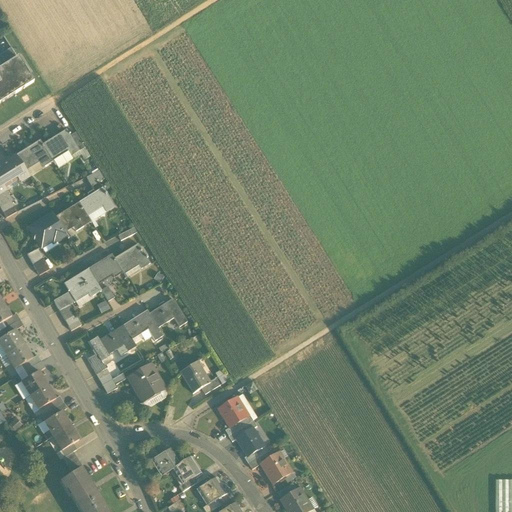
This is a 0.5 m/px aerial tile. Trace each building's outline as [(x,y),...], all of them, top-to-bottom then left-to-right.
[(1,55),(6,64),(17,57),(12,48),(1,55)] [(0,70),(0,105),(35,83),(18,58),(0,70)] [(66,130),(42,145),(52,161),(67,152),(70,158),(79,152),(70,137),(66,130)] [(70,137),(79,152),(84,149),(75,134),(70,137)] [(53,162),(52,161),(42,145),(39,141),(16,156),(24,170),(40,160),(44,168),(53,162)] [(90,158),(84,149),(79,152),(81,156),(84,161),(90,158)] [(52,161),(53,162),(58,170),(81,156),(79,152),(70,158),(67,152),(52,161)] [(29,177),(24,170),(16,156),(0,165),(0,183),(2,188),(3,187),(17,178),(20,183),(29,178),(29,177)] [(29,177),(44,168),(40,160),(24,170),(29,177)] [(89,184),(91,187),(104,180),(102,177),(101,175),(99,172),(86,179),(89,184)] [(17,178),(3,187),(6,192),(20,183),(17,178)] [(102,188),(78,203),(87,217),(102,208),(105,213),(106,212),(114,207),(102,188)] [(0,209),(3,214),(13,208),(11,203),(12,202),(6,192),(5,192),(0,195),(0,209)] [(90,223),(87,217),(78,203),(54,218),(63,232),(71,227),(78,222),(82,228),(90,223)] [(16,213),(13,208),(3,214),(6,219),(16,213)] [(87,217),(90,223),(94,229),(98,228),(94,221),(107,214),(106,212),(105,213),(102,208),(87,217)] [(66,236),(63,232),(54,218),(52,214),(29,229),(39,245),(51,238),(53,241),(55,243),(56,242),(66,236)] [(75,232),(82,228),(78,222),(71,227),(75,232)] [(118,237),(120,242),(136,234),(134,229),(118,237)] [(51,238),(39,245),(41,249),(53,241),(51,238)] [(53,241),(41,249),(45,254),(58,246),(56,242),(55,243),(53,241)] [(137,245),(114,260),(122,273),(137,264),(141,270),(150,265),(137,245)] [(27,256),(30,261),(40,255),(37,250),(27,256)] [(43,261),(40,255),(30,261),(33,266),(43,261)] [(113,279),(122,273),(114,260),(111,255),(87,270),(96,284),(111,275),(113,279)] [(46,266),(43,261),(33,266),(36,272),(46,266)] [(126,279),(141,270),(137,264),(122,273),(126,279)] [(49,271),(46,266),(36,272),(39,277),(49,271)] [(101,292),(96,284),(87,270),(63,285),(68,293),(73,301),(74,303),(76,307),(77,306),(74,301),(89,292),(92,297),(101,292)] [(157,274),(153,281),(160,285),(164,278),(157,274)] [(101,292),(107,303),(114,299),(107,288),(101,292)] [(74,301),(77,306),(79,309),(94,300),(92,297),(89,292),(74,301)] [(55,307),(58,312),(69,306),(74,303),(73,301),(68,293),(52,301),(55,307)] [(172,301),(148,316),(157,329),(173,319),(179,328),(186,323),(172,301)] [(96,307),(101,315),(110,310),(105,302),(96,307)] [(10,319),(1,305),(0,305),(0,325),(2,324),(10,319)] [(72,311),(69,306),(58,312),(61,317),(72,311)] [(75,316),(72,311),(61,317),(64,322),(75,316)] [(131,341),(140,335),(147,331),(151,338),(154,342),(162,338),(157,329),(148,316),(146,312),(123,327),(131,341)] [(78,321),(75,316),(64,322),(67,327),(78,321)] [(2,324),(6,329),(17,322),(14,317),(10,319),(2,324)] [(81,327),(78,321),(67,327),(70,333),(81,327)] [(21,328),(17,322),(6,329),(9,335),(14,332),(21,328)] [(133,344),(131,341),(123,327),(99,342),(97,338),(89,344),(96,355),(99,361),(100,361),(108,356),(116,351),(119,349),(118,347),(122,344),(128,353),(135,348),(133,344)] [(0,340),(9,335),(6,329),(0,332),(0,340)] [(145,342),(151,338),(147,331),(140,335),(142,339),(145,342)] [(4,349),(8,356),(23,346),(14,332),(9,335),(0,340),(0,347),(2,350),(4,349)] [(133,344),(142,339),(140,335),(131,341),(133,344)] [(120,357),(128,353),(122,344),(118,347),(119,349),(116,351),(120,357)] [(158,349),(161,354),(169,350),(166,345),(158,349)] [(32,360),(23,346),(8,356),(13,364),(16,370),(24,365),(32,360)] [(165,353),(169,361),(173,359),(169,351),(165,353)] [(165,362),(161,354),(156,357),(161,365),(165,362)] [(86,361),(89,366),(99,361),(96,355),(86,361)] [(8,356),(1,360),(0,360),(0,361),(4,369),(10,365),(13,364),(8,356)] [(103,365),(103,367),(112,362),(108,356),(100,361),(103,365)] [(24,365),(28,371),(39,364),(35,358),(32,360),(24,365)] [(100,361),(99,361),(89,366),(92,371),(103,365),(100,361)] [(180,373),(193,394),(199,391),(209,384),(196,363),(180,373)] [(43,370),(39,364),(28,371),(31,377),(37,373),(43,370)] [(16,370),(14,371),(18,377),(28,371),(24,365),(16,370)] [(103,367),(103,365),(92,371),(95,376),(106,371),(103,367)] [(136,394),(142,404),(164,391),(150,366),(127,379),(132,387),(134,386),(138,393),(136,394)] [(28,371),(18,377),(22,383),(23,382),(31,377),(28,371)] [(109,376),(106,371),(95,376),(98,382),(109,376)] [(23,382),(31,396),(46,387),(37,373),(31,377),(23,382)] [(199,391),(204,399),(231,383),(225,374),(209,384),(199,391)] [(123,375),(112,381),(115,386),(125,380),(123,375)] [(112,381),(109,376),(98,382),(101,387),(102,387),(112,381)] [(115,386),(112,381),(102,387),(106,395),(117,390),(115,386)] [(23,382),(22,383),(14,388),(23,401),(24,401),(31,396),(23,382)] [(258,390),(253,382),(245,387),(250,396),(258,390)] [(54,401),(46,387),(31,396),(39,410),(48,405),(54,401)] [(164,391),(142,404),(144,406),(145,408),(147,408),(148,409),(150,408),(151,408),(164,401),(165,400),(166,398),(166,397),(166,395),(166,394),(165,392),(164,391)] [(39,410),(31,396),(24,401),(32,414),(38,411),(39,410)] [(243,396),(237,400),(248,418),(251,423),(253,422),(258,419),(243,396)] [(48,405),(52,411),(64,404),(60,397),(54,401),(48,405)] [(219,411),(230,429),(240,424),(248,418),(237,400),(219,411)] [(67,409),(64,404),(52,411),(55,416),(61,413),(67,409)] [(48,405),(39,410),(38,411),(42,417),(52,411),(48,405)] [(52,411),(42,417),(40,418),(44,424),(55,416),(52,411)] [(51,430),(55,437),(70,428),(61,413),(55,416),(44,424),(48,432),(51,430)] [(227,431),(230,437),(242,429),(251,423),(248,418),(240,424),(230,429),(227,431)] [(9,426),(9,427),(14,432),(15,433),(22,427),(16,420),(9,426)] [(253,422),(251,423),(242,429),(245,435),(253,430),(257,428),(253,422)] [(48,432),(44,424),(37,427),(42,435),(48,432)] [(79,442),(70,428),(55,437),(59,443),(56,445),(61,453),(70,447),(79,442)] [(245,435),(242,429),(230,437),(233,442),(237,440),(245,435)] [(48,432),(42,435),(46,442),(55,437),(51,430),(48,432)] [(248,458),(256,454),(264,448),(253,430),(245,435),(237,440),(248,458)] [(60,454),(63,459),(72,454),(74,453),(70,447),(61,453),(60,454)] [(140,454),(147,465),(151,462),(150,462),(158,457),(152,447),(140,454)] [(172,470),(175,468),(180,465),(170,450),(158,457),(150,462),(151,462),(155,469),(158,467),(164,476),(172,470)] [(284,451),(277,455),(281,462),(283,461),(288,458),(284,451)] [(82,469),(72,454),(63,459),(62,460),(72,475),(80,470),(81,470),(82,469)] [(245,459),(248,465),(259,459),(256,454),(248,458),(245,459)] [(267,472),(275,485),(284,480),(291,475),(283,461),(281,462),(277,455),(262,464),(261,465),(261,466),(266,473),(267,472)] [(192,458),(180,465),(175,468),(181,477),(178,479),(182,485),(182,486),(192,479),(201,473),(192,458)] [(262,464),(259,459),(248,465),(252,471),(261,466),(261,465),(262,464)] [(160,478),(164,476),(158,467),(155,469),(160,478)] [(172,470),(178,479),(181,477),(175,468),(172,470)] [(106,511),(81,470),(80,470),(72,475),(60,483),(65,492),(67,491),(80,511),(106,511)] [(205,479),(201,473),(192,479),(196,485),(205,479)] [(294,474),(291,475),(284,480),(287,484),(296,479),(294,474)] [(178,488),(182,494),(196,485),(192,479),(182,486),(182,485),(178,488)] [(207,506),(208,507),(218,501),(227,495),(217,479),(201,489),(207,498),(203,501),(207,506)] [(511,511),(511,481),(495,482),(495,511),(511,511)] [(278,494),(282,500),(297,491),(293,485),(278,494)] [(198,491),(203,501),(207,498),(201,489),(198,491)] [(310,511),(312,511),(307,502),(299,489),(297,491),(282,500),(281,500),(288,511),(310,511)] [(65,492),(77,511),(80,511),(67,491),(65,492)] [(173,506),(180,501),(177,497),(170,501),(173,506)] [(312,498),(307,502),(312,511),(314,510),(318,508),(312,498)] [(167,509),(168,511),(186,511),(187,511),(180,501),(173,506),(167,509)] [(204,509),(205,511),(211,511),(221,506),(218,501),(208,507),(207,506),(204,509)]
